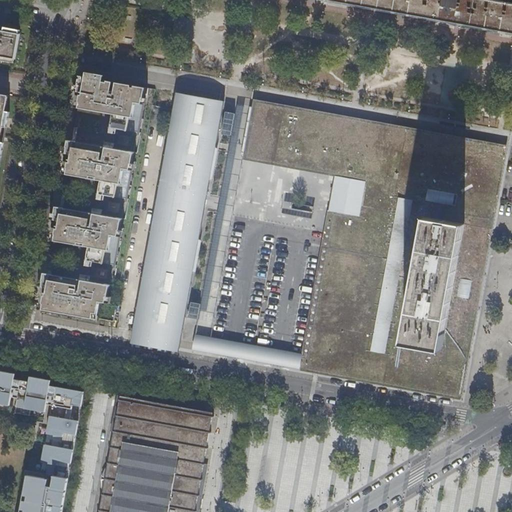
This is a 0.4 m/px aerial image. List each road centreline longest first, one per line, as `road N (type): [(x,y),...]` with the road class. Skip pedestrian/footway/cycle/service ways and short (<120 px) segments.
road 1 (residential): [(0,333),(511,424)]
road 2 (residential): [(0,333),(56,22),(72,11)]
road 3 (secondary): [(363,511),(511,424)]
